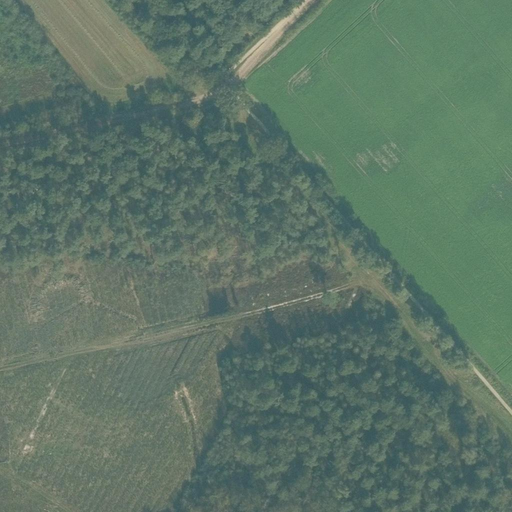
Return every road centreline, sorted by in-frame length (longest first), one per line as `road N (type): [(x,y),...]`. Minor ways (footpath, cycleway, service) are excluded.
road 1 (track): [(223,78),(250,143),(511,436)]
road 2 (track): [(370,276),(0,368)]
road 3 (track): [(0,143),(210,96)]
road 4 (track): [(319,0),(238,75),(223,78)]
